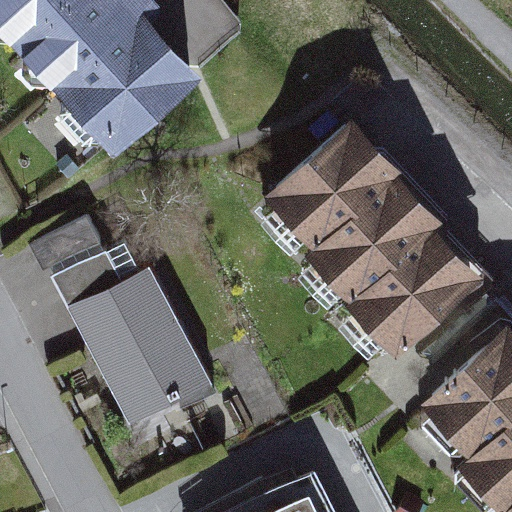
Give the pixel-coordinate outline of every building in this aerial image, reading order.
[(132,0),(0,0),(0,35),(122,154),(204,70),(132,0)] [(356,120),(265,203),(399,348),(490,266),(356,120)] [(138,230),(53,276),(139,433),(224,387),(138,230)] [(511,344),(438,395),(511,501),(511,344)] [(290,511),(273,480),(213,511),(290,511)]
